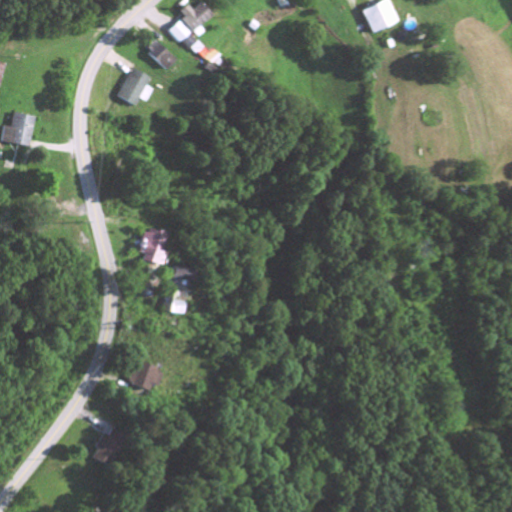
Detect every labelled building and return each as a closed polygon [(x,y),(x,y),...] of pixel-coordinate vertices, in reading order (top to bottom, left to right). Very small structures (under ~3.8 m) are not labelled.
[(395,25),(384,3),(360,14),(371,37),(395,25)] [(199,35),(195,29),(208,20),(199,6),(188,13),(184,8),(174,15),(191,40),(199,35)] [(186,35),(175,24),(164,34),(175,46),(186,35)] [(208,51),(203,55),(186,37),(180,42),(204,69),(215,59),(208,51)] [(163,73),(173,63),(152,44),(143,54),(163,73)] [(136,102),(142,106),(150,93),(144,89),(148,82),(131,72),(114,100),(131,110),(136,102)] [(2,130),(0,138),(0,144),(26,150),(32,121),(11,116),(8,131),(2,130)] [(158,236),(138,233),(135,265),(154,267),(158,236)] [(182,284),(184,273),(164,269),(162,280),(182,284)] [(175,317),(177,294),(160,292),(158,315),(175,317)] [(154,373),(131,364),(123,385),(146,394),(154,373)] [(88,459),(104,468),(119,437),(103,429),(88,459)]
